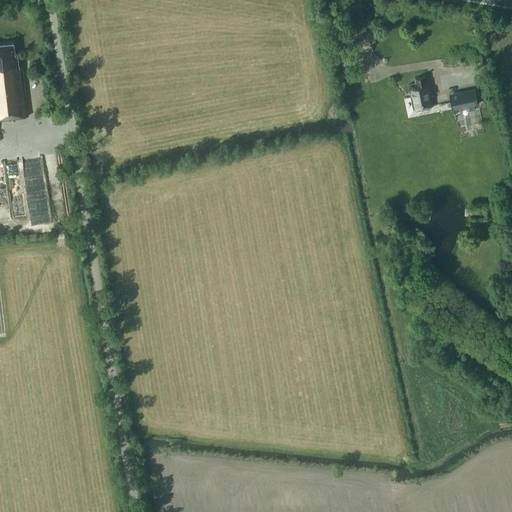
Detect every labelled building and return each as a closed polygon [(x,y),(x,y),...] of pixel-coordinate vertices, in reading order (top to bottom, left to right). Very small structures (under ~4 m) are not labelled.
[(0,119),(28,116),(22,67),(19,67),(18,53),(15,54),(14,42),(0,43),(0,119)] [(337,49),(342,76),(354,74),(349,46),(337,49)] [(409,84),(414,109),(434,105),(428,80),(426,80),(425,75),(416,77),(417,82),(409,84)] [(450,93),(453,108),(478,103),(475,88),(450,93)] [(460,125),(463,138),(485,133),(482,119),(474,121),(473,118),(470,119),(471,122),(460,125)] [(7,162),(12,216),(24,215),(20,161),(7,162)]
